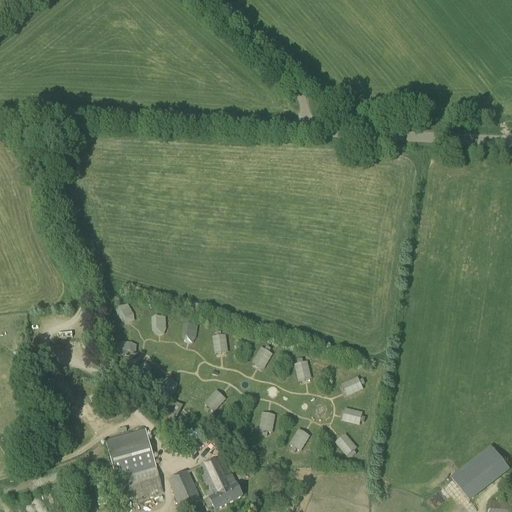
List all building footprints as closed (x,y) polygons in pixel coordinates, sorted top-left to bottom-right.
[(98,401),(109,394),(104,387),(94,394),(98,401)] [(171,427),(182,408),(173,403),(162,423),(171,427)] [(111,413),(113,420),(125,417),(123,410),(111,413)] [(178,425),(170,437),(178,443),(187,431),(178,425)] [(78,436),(72,430),(64,439),(69,444),(78,436)] [(124,502),(162,491),(145,430),(106,441),(124,502)] [(210,464),(229,505),(244,498),(237,485),(235,486),(222,459),(210,464)] [(215,511),(229,505),(210,464),(198,468),(211,494),(207,496),(209,498),(204,501),(207,509),(213,506),(215,511)] [(180,511),(201,502),(188,472),(167,481),(180,511)] [(511,511),(511,500),(498,499),(497,502),(466,499),(464,511),(511,511)]
